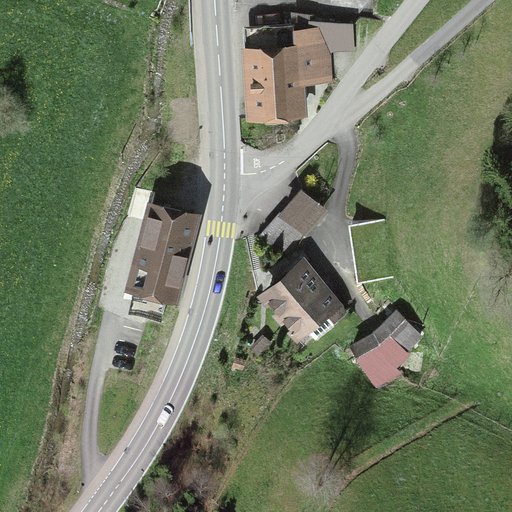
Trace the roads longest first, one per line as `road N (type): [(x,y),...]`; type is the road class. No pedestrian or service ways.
road 1 (secondary): [(224,173),(217,253),(184,371),(147,444),(99,511)]
road 2 (unclassified): [(329,119),(374,94),(483,0)]
road 3 (secondary): [(211,0),(224,173)]
road 4 (unclassified): [(329,119),(416,0)]
road 5 (unclassified): [(224,173),(268,170),(329,119)]
